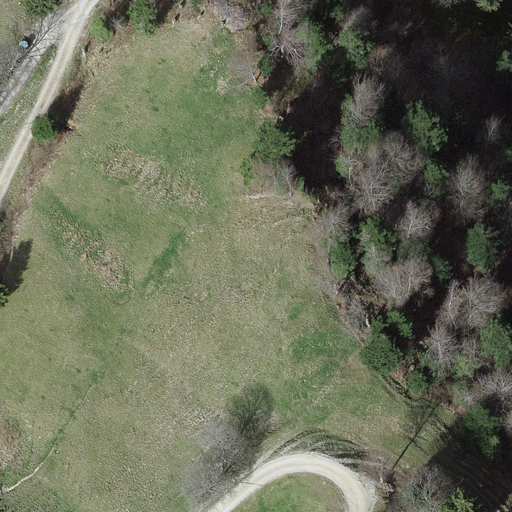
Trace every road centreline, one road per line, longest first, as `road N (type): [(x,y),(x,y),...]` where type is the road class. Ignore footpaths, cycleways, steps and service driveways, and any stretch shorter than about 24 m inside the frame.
road 1 (track): [(0,186),(43,109),(85,6)]
road 2 (track): [(342,511),(337,471),(300,458),(255,473),(212,511)]
